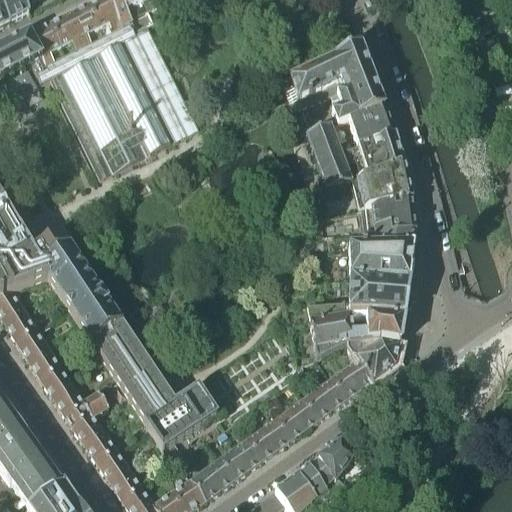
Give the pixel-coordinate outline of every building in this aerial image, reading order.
[(0,0),(0,9),(9,28),(29,18),(25,10),(19,0),(0,0)] [(19,0),(25,10),(43,1),(43,0),(19,0)] [(106,0),(105,1),(121,32),(131,27),(116,0),(106,0)] [(116,0),(131,27),(146,19),(136,0),(116,0)] [(136,0),(146,19),(164,11),(161,4),(158,0),(136,0)] [(278,0),(276,1),(282,13),(287,10),(285,7),(296,1),(301,11),(314,4),(321,0),(278,0)] [(88,10),(101,32),(108,28),(113,36),(121,32),(105,1),(88,10)] [(0,32),(9,28),(0,9),(0,32)] [(69,19),(85,50),(91,47),(87,39),(101,32),(88,10),(69,19)] [(47,30),(60,53),(71,47),(75,55),(85,50),(69,19),(47,30)] [(113,36),(91,47),(85,50),(75,55),(53,67),(44,72),(33,78),(39,90),(49,85),(98,186),(197,137),(144,31),(135,36),(131,27),(121,32),(113,36)] [(28,41),(44,72),(53,67),(49,59),(60,53),(47,30),(28,41)] [(0,54),(0,84),(29,69),(33,78),(44,72),(28,41),(0,54)] [(360,52),(359,52),(359,51),(289,83),(280,86),(293,122),(300,119),(308,140),(330,132),(382,111),(373,87),(370,79),(360,52)] [(41,93),(89,191),(96,187),(48,89),(41,93)] [(356,155),(393,141),(382,111),(330,132),(331,134),(339,131),(341,134),(348,132),(356,155)] [(308,140),(300,119),(293,122),(300,143),(305,141),(308,140)] [(351,188),(344,170),(341,161),(331,134),(330,132),(308,140),(305,141),(306,144),(312,161),(326,197),(351,188)] [(354,166),(361,185),(402,170),(393,141),(356,155),(341,161),(344,170),(354,166)] [(364,216),(410,206),(402,170),(361,185),(356,187),(358,192),(364,216)] [(366,240),(366,246),(374,246),(373,241),(389,240),(389,243),(414,239),(413,242),(448,236),(444,221),(412,226),(410,206),(364,216),(360,216),(363,240),(366,240)] [(0,303),(17,297),(47,286),(115,390),(171,474),(183,465),(173,451),(215,422),(209,413),(210,412),(203,403),(202,403),(196,395),(173,411),(68,253),(37,273),(30,262),(30,261),(18,241),(0,212),(0,303)] [(347,256),(412,255),(413,242),(414,239),(389,243),(389,240),(373,241),(374,246),(366,246),(346,248),(347,256)] [(348,286),(348,287),(408,291),(408,290),(409,280),(409,278),(410,278),(411,267),(410,267),(410,266),(412,255),(347,256),(348,286)] [(306,315),(308,329),(344,323),(350,323),(364,323),(379,324),(403,327),(403,326),(404,316),(406,301),(408,291),(348,287),(347,316),(343,316),(343,313),(306,315)] [(0,325),(3,330),(21,319),(11,303),(19,301),(17,297),(0,303),(0,325)] [(3,330),(15,349),(33,338),(21,319),(3,330)] [(314,366),(345,352),(351,351),(379,347),(398,351),(403,327),(379,324),(364,323),(365,338),(352,339),(350,323),(344,323),(308,329),(313,360),(306,364),(308,367),(314,365),(314,366)] [(46,329),(39,334),(42,338),(49,333),(46,329)] [(15,349),(27,368),(45,356),(33,338),(15,349)] [(351,351),(376,385),(394,373),(396,365),(397,365),(397,364),(396,363),(397,359),(398,359),(398,357),(397,357),(398,351),(379,347),(351,351)] [(356,368),(343,377),(358,398),(376,385),(351,351),(345,352),(345,354),(351,363),(353,364),(356,368)] [(31,375),(37,385),(56,372),(45,356),(27,368),(31,375)] [(296,373),(298,384),(305,382),(302,371),(296,373)] [(37,385),(52,407),(70,394),(56,372),(37,385)] [(343,377),(329,387),(344,408),(358,398),(343,377)] [(329,387),(314,398),(329,419),(344,408),(329,387)] [(52,407),(64,425),(81,410),(70,394),(52,407)] [(314,398),(299,408),(314,430),(329,419),(314,398)] [(70,434),(71,434),(89,421),(91,425),(107,415),(96,400),(81,410),(64,425),(65,426),(64,426),(66,428),(66,427),(70,433),(70,434)] [(74,511),(65,499),(64,498),(66,497),(63,493),(62,494),(61,493),(60,493),(26,444),(24,441),(16,429),(15,430),(15,429),(0,407),(0,496),(9,491),(24,511),(74,511)] [(299,408),(286,417),(301,439),(314,430),(299,408)] [(286,417),(272,428),(287,449),(301,439),(286,417)] [(71,434),(83,453),(101,440),(91,425),(89,421),(71,434)] [(207,434),(212,442),(223,435),(218,427),(207,434)] [(272,428),(258,437),(274,459),(287,449),(272,428)] [(258,437),(244,447),(259,469),(274,459),(258,437)] [(83,453),(95,470),(113,458),(101,440),(83,453)] [(244,447),(231,457),(245,479),(259,469),(244,447)] [(339,451),(320,464),(337,485),(351,465),(339,451)] [(231,457),(217,467),(231,489),(245,479),(231,457)] [(98,475),(108,488),(126,476),(113,458),(95,470),(98,475)] [(306,474),(325,499),(327,501),(329,504),(330,505),(340,495),(342,492),(337,486),(337,485),(320,464),(306,474)] [(217,467),(203,477),(219,498),(231,489),(217,467)] [(306,474),(295,483),(314,509),(315,510),(324,504),(327,507),(329,504),(327,501),(325,499),(306,474)] [(108,488),(120,506),(138,494),(126,476),(108,488)] [(203,477),(191,486),(186,489),(170,500),(178,511),(198,511),(201,511),(219,498),(203,477)] [(311,511),(314,509),(295,483),(289,487),(288,486),(286,488),(287,488),(272,499),(267,503),(267,502),(265,504),(257,510),(254,511),(255,511),(254,511),(311,511)] [(120,506),(123,511),(149,511),(138,494),(120,506)] [(151,511),(178,511),(170,500),(151,511)]
